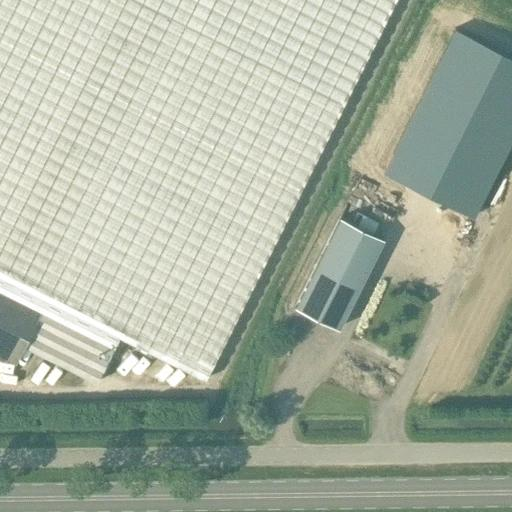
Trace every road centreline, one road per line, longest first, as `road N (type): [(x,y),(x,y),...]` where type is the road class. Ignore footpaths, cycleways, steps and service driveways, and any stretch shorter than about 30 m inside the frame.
road 1 (primary): [(511,492),(0,499)]
road 2 (unclassified): [(511,452),(0,458)]
